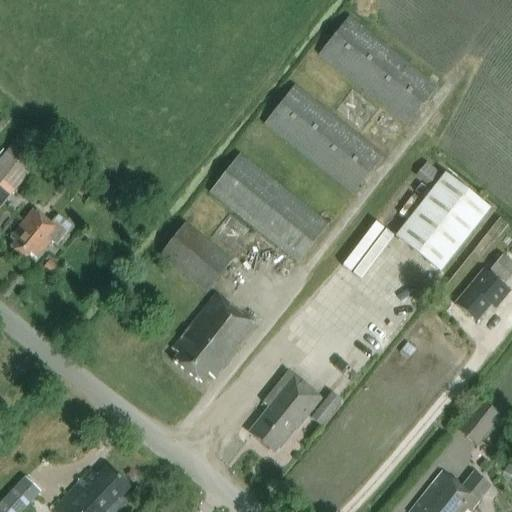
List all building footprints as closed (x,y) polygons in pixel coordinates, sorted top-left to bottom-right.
[(350,18),(319,57),(408,128),(439,89),(350,18)] [(296,87),(264,127),(353,197),(385,157),(296,87)] [(0,209),(36,166),(12,146),(0,160),(0,209)] [(241,156),(210,195),(298,266),(330,226),(241,156)] [(439,274),(489,211),(443,175),(441,177),(426,165),(416,179),(431,191),(394,238),(439,274)] [(49,226),(32,212),(9,240),(13,243),(8,249),(23,261),(28,255),(34,260),(49,242),(54,247),(65,233),(52,223),(49,226)] [(185,223),(159,258),(207,295),(233,261),(185,223)] [(511,264),(501,256),(487,275),(483,271),(454,306),(475,323),(488,307),(494,311),(509,293),(502,288),(511,275),(511,264)] [(44,268),(51,274),(57,267),(50,261),(44,268)] [(213,381),(255,327),(212,294),(169,350),(175,354),(169,362),(199,385),(206,376),(213,381)] [(407,344),(399,354),(408,361),(416,352),(407,344)] [(295,432),(321,401),(287,373),(261,404),(271,412),(250,437),(269,452),(273,447),(278,450),(294,431),(295,432)] [(330,394),(310,420),(320,428),(340,403),(330,394)] [(478,403),(456,432),(477,448),(498,419),(478,403)] [(109,511),(129,491),(106,469),(97,477),(91,471),(52,511),(109,511)] [(468,511),(471,509),(472,509),(490,487),(474,474),(460,491),(441,475),(410,511),(468,511)] [(0,511),(22,511),(40,494),(24,479),(0,504),(0,511)]
